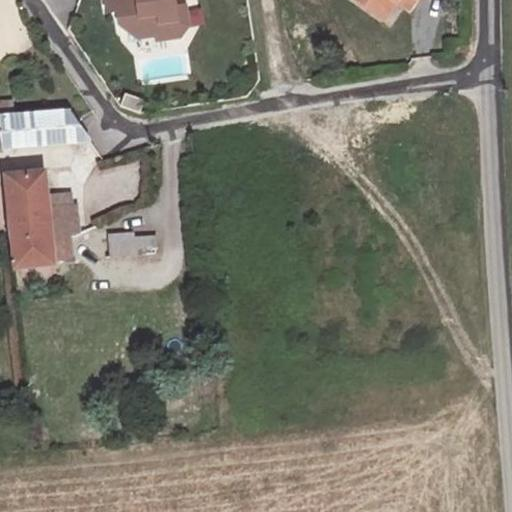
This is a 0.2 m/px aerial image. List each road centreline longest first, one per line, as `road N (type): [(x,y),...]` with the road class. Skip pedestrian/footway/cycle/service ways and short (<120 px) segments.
road 1 (residential): [(492,78),(296,97),(155,134),(118,127),(30,0)]
road 2 (unclassified): [(511,211),(492,78)]
